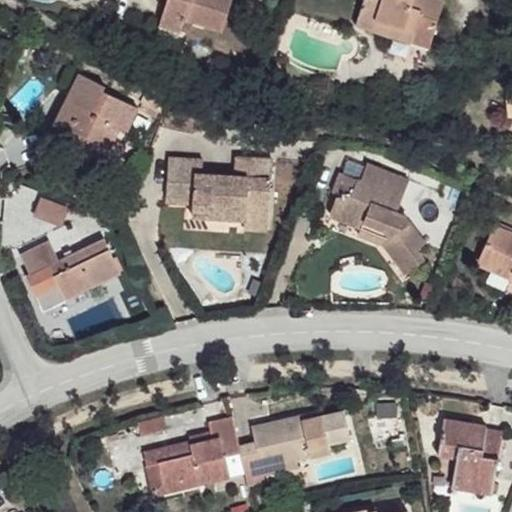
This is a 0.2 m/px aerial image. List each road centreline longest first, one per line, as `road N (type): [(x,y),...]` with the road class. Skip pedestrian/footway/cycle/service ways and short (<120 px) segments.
road 1 (residential): [(40,394),(154,352),(279,330),(511,348)]
road 2 (unknown): [(194,345),(144,235),(180,132)]
road 3 (residential): [(0,280),(40,394)]
